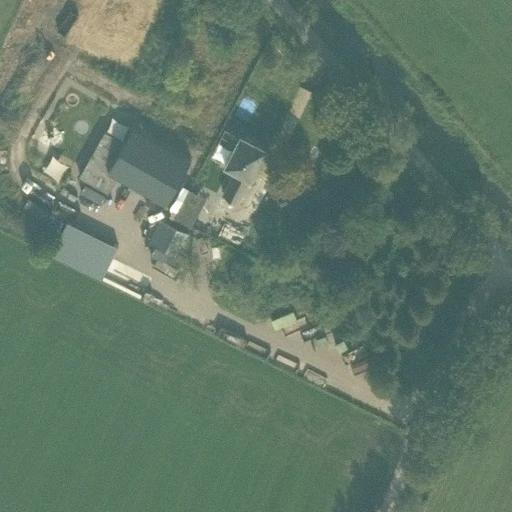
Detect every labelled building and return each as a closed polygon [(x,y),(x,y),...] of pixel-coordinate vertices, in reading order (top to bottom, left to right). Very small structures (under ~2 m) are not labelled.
[(149,0),(76,0),(56,43),(73,51),(96,3),(136,22),(130,35),(143,42),(149,28),(151,29),(157,15),(160,16),(162,12),(157,9),(159,5),(149,0)] [(265,61),(256,78),(264,83),(273,65),(265,61)] [(105,130),(79,175),(108,192),(118,176),(167,204),(192,160),(134,126),(125,141),(105,130)] [(223,194),(238,202),(267,147),(241,133),(225,164),(236,169),(223,194)] [(149,215),(140,239),(180,253),(188,228),(149,215)]
